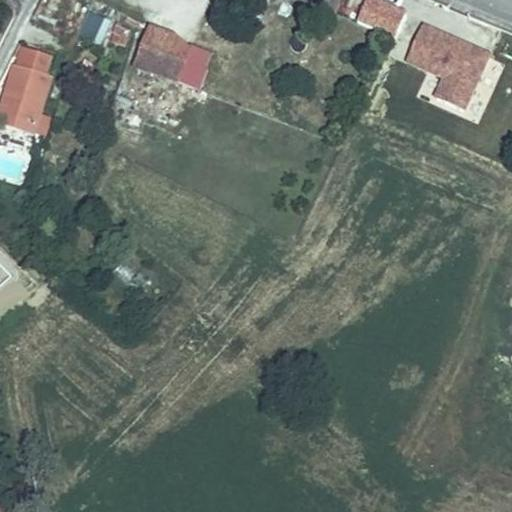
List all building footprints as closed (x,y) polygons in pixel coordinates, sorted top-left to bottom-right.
[(395,39),(408,9),(386,0),(365,0),(356,23),(395,39)] [(77,34),(102,43),(111,19),(86,10),(77,34)] [(217,53),(157,27),(140,64),(193,87),(202,65),(210,69),(217,53)] [(482,119),(506,63),(483,54),(481,59),(473,56),(475,50),(439,35),(425,69),(464,86),(455,107),(482,119)] [(8,93),(0,125),(32,133),(50,73),(45,72),(51,51),(26,46),(20,64),(11,62),(2,92),(8,93)] [(483,54),(475,50),(473,56),(481,59),(483,54)]
